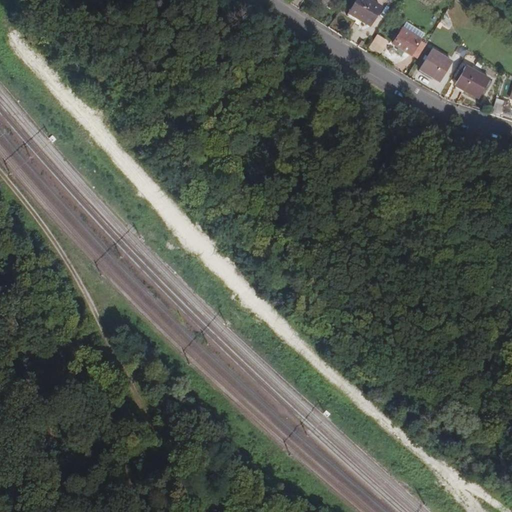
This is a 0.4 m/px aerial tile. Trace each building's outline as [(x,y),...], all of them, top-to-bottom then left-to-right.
[(370,0),(356,0),(349,12),(369,26),(381,7),(370,0)] [(444,26),(449,18),(446,13),(446,12),(439,23),(444,26)] [(416,30),(407,25),(404,29),(413,35),(416,30)] [(415,59),(425,44),(420,41),(421,40),(413,35),(404,29),(402,28),(392,45),(415,59)] [(376,34),(368,46),(381,55),(389,42),(376,34)] [(451,62),(432,50),(420,69),(439,82),(451,62)] [(489,80),(466,67),(455,85),(479,99),(489,80)] [(496,113),(500,102),(495,100),(492,111),(496,113)]
